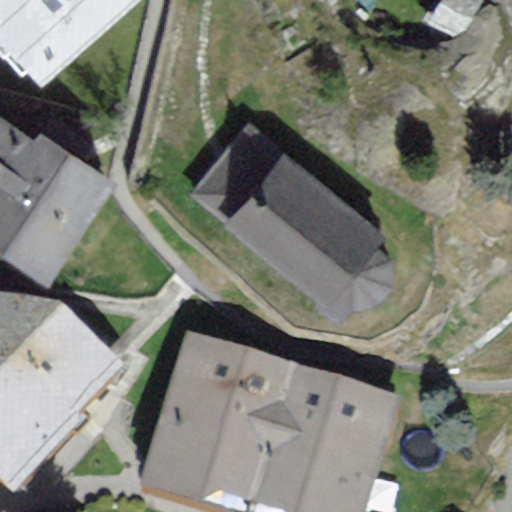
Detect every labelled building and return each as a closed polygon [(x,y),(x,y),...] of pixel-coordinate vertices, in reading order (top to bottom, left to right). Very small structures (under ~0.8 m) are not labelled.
[(133,0),(2,0),(69,64),(133,0)] [(0,112),(0,246),(54,277),(117,186),(0,112)] [(318,285),(354,317),(378,314),(398,296),(396,280),(379,265),(394,250),(371,233),(274,155),(267,164),(244,144),(222,166),(204,186),(236,214),(225,227),(310,294),(318,285)] [(71,427),(114,378),(53,319),(0,315),(0,504),(4,509),(77,439),(71,427)] [(371,511),(399,414),(182,351),(137,503),(161,511),(371,511)]
